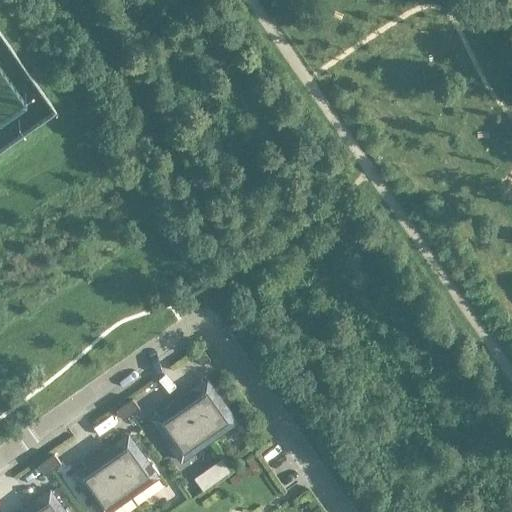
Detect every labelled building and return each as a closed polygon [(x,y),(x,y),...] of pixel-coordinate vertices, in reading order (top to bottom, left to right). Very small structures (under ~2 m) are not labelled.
[(195,354),(202,364),(210,358),(203,348),(195,354)] [(208,379),(179,398),(209,441),(237,421),(208,379)] [(133,398),(124,404),(131,413),(140,408),(133,398)] [(209,441),(179,398),(151,418),(181,461),(209,441)] [(131,413),(124,404),(116,409),(123,419),(131,413)] [(129,434),(101,454),(131,496),(159,476),(129,434)] [(54,453),(46,459),(53,469),(61,463),(54,453)] [(108,511),(131,496),(101,454),(73,474),(99,511),(108,511)] [(230,471),(221,458),(210,467),(219,479),(230,471)] [(53,469),(46,459),(38,465),(45,474),(53,469)] [(66,511),(51,489),(22,509),(24,511),(66,511)]
